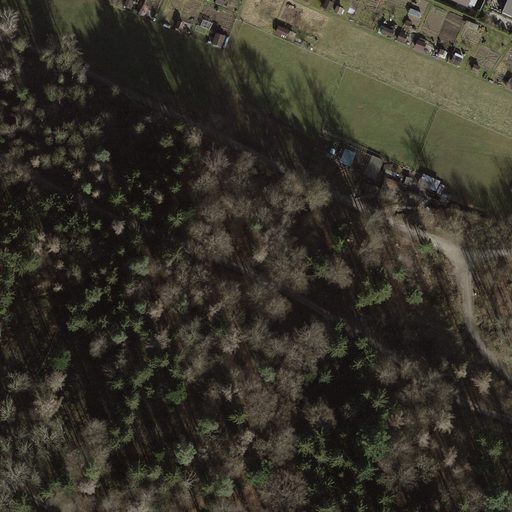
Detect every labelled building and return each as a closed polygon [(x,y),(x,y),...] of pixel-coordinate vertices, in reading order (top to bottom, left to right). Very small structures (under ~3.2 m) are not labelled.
[(135,2),(130,0),(127,0),(125,6),(131,9),(135,2)] [(334,3),(327,0),(323,9),(330,11),(334,3)] [(511,0),(508,0),(503,13),(511,16),(511,0)] [(349,6),(341,2),(338,10),(346,13),(349,6)] [(189,26),(179,21),(176,28),(186,32),(189,26)] [(212,27),(202,23),(199,29),(209,33),(212,27)] [(290,30),(280,26),(277,34),(286,38),(290,30)] [(396,32),(385,28),(383,34),(394,38),(396,32)] [(409,35),(401,32),(398,40),(406,43),(409,35)] [(226,37),(218,33),(213,44),(222,48),(226,37)] [(430,39),(421,36),(417,48),(425,51),(430,39)] [(472,42),(460,37),(458,43),(470,47),(472,42)] [(448,50),(443,48),(440,57),(445,59),(448,50)] [(465,55),(457,52),(453,64),(461,67),(465,55)] [(482,68),(475,65),(472,72),(480,75),(482,68)] [(354,153),(346,149),(341,160),(349,163),(354,153)] [(379,170),(367,165),(364,173),(376,178),(379,170)] [(436,179),(424,173),(418,185),(430,191),(436,179)] [(405,184),(387,177),(383,188),(401,195),(405,184)]
